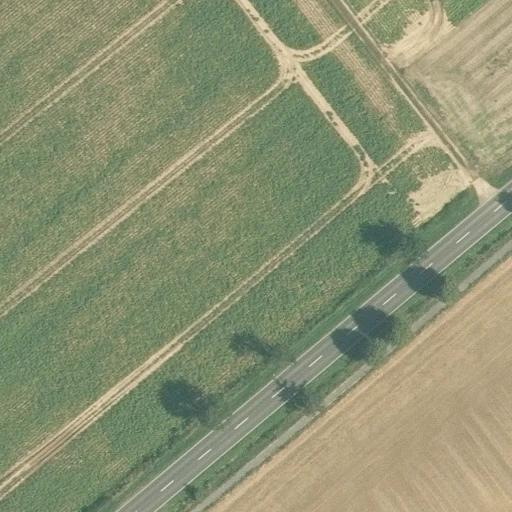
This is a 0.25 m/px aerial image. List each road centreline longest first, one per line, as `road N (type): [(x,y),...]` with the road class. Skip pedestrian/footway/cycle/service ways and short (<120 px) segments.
road 1 (primary): [(138,511),(511,197)]
road 2 (track): [(499,207),(338,0)]
